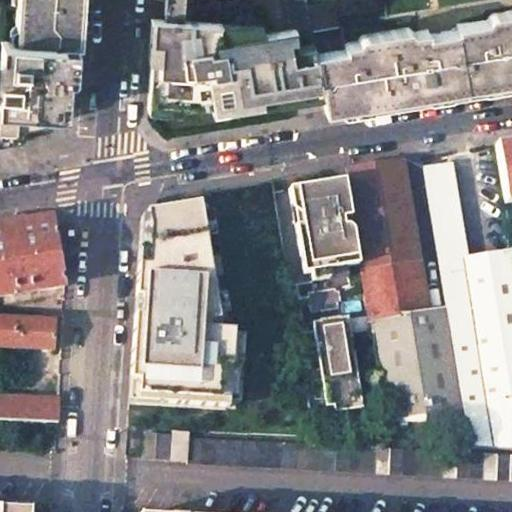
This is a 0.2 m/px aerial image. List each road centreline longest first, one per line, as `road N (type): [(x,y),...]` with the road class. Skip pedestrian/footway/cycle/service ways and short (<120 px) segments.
road 1 (residential): [(511,112),(108,177)]
road 2 (unclassified): [(86,511),(108,177)]
road 3 (residential): [(118,0),(108,177)]
